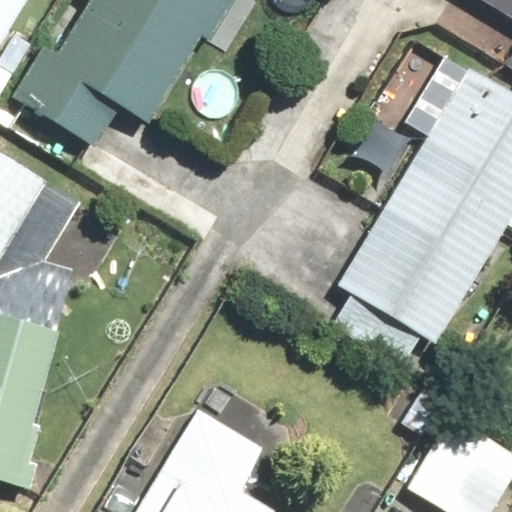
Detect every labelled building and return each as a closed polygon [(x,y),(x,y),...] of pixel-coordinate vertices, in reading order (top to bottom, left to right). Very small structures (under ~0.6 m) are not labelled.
[(0,0),(0,40),(24,0),(0,0)] [(39,47),(6,101),(93,153),(118,112),(144,128),(221,0),(85,0),(53,55),(39,47)] [(511,53),(508,61),(511,62),(511,0),(484,0),(511,16),(511,53)] [(335,290),(432,348),(511,214),(511,99),(466,72),(335,290)] [(78,205),(0,157),(0,487),(28,495),(37,465),(27,463),(38,427),(29,427),(73,271),(41,265),(78,205)] [(511,446),(445,406),(403,474),(464,511),(483,511),(511,465),(511,446)] [(261,511),(234,497),(261,452),(193,412),(133,511),(261,511)]
